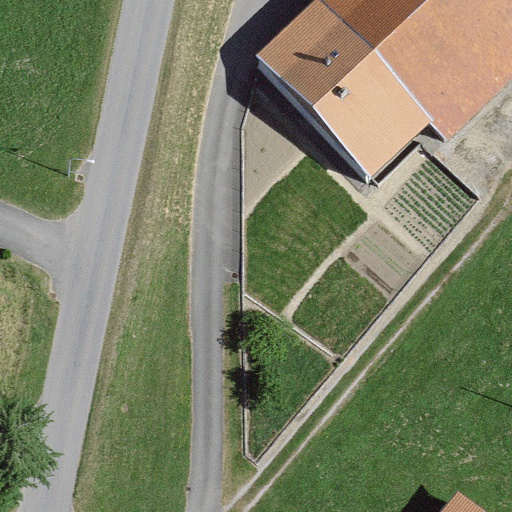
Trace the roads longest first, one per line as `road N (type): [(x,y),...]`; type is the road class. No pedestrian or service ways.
road 1 (tertiary): [(97,265),(152,0)]
road 2 (tertiary): [(49,511),(97,265)]
